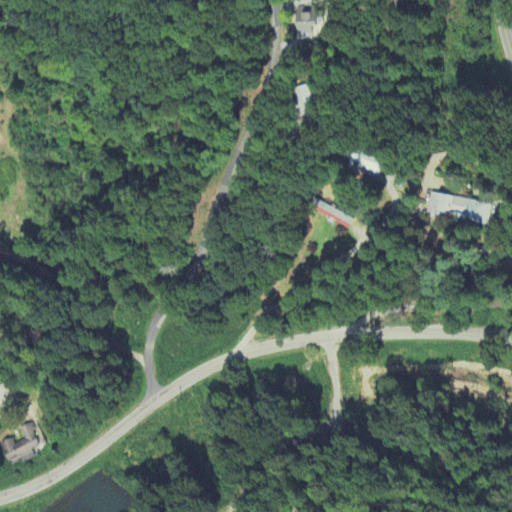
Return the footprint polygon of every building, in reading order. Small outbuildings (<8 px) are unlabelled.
[(193,0),(198,8),(212,0),(193,0)] [(298,42),(314,41),(313,28),(317,28),(316,10),(296,11),(298,42)] [(304,115),(318,111),(311,87),(296,91),(304,115)] [(359,173),(361,167),(367,169),(365,176),(379,180),(385,161),(356,152),(350,171),(359,173)] [(426,217),(487,228),(491,205),(430,194),(426,217)] [(355,218),(317,203),(312,213),(350,229),(355,218)] [(7,463),(20,458),(22,464),(36,460),(33,450),(40,448),(33,425),(21,429),(25,442),(15,445),(13,440),(1,444),(7,463)]
